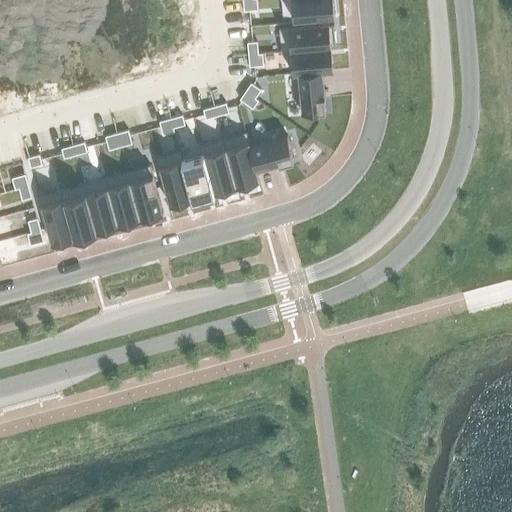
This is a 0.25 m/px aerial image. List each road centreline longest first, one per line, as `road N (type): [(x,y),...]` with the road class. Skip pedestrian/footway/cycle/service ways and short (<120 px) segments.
road 1 (tertiary): [(0,388),(301,303),(385,266),(424,227),(463,154),(469,69),(461,0)]
road 2 (tertiary): [(434,0),(439,137),(423,181),(387,230),(293,280),(0,362)]
road 3 (residential): [(368,0),(374,126),(352,175),(329,197),(275,221),(0,294)]
